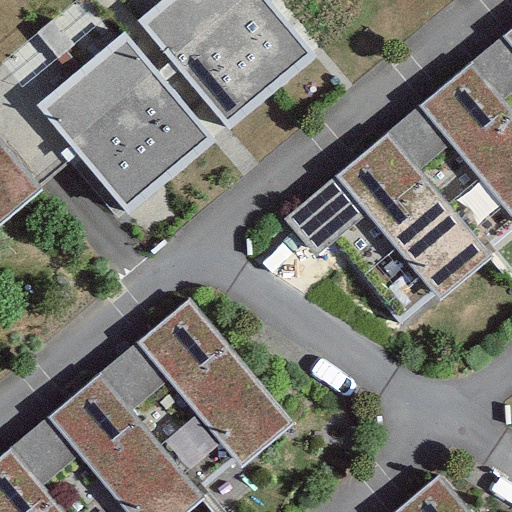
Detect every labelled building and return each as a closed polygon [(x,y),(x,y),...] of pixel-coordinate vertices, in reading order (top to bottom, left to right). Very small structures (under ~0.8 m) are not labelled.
[(304,95),(222,0),(215,0),(139,66),(223,164),(304,95)] [(511,70),(273,269),(314,318),(365,276),(426,348),(480,303),(415,224),(447,197),(511,274),(511,173),(494,151),(511,135),(511,70)] [(119,248),(204,182),(124,80),(39,146),(119,248)] [(0,267),(42,233),(0,182),(0,267)] [(234,511),(285,470),(182,348),(0,498),(0,511),(54,511),(66,502),(73,511),(165,511),(125,464),(153,440),(212,511),(234,511)]
